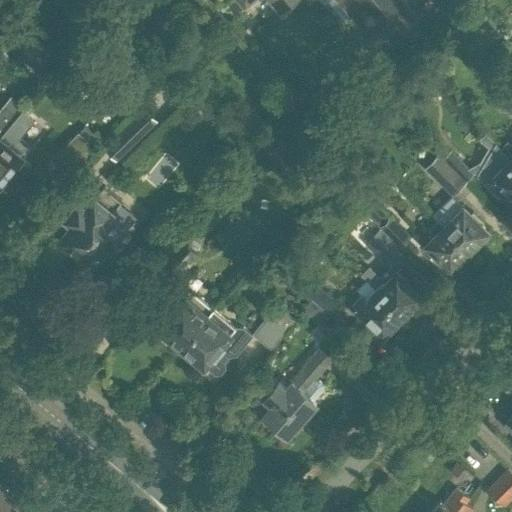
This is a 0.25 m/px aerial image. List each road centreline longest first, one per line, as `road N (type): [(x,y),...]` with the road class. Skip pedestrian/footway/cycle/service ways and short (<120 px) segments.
road 1 (residential): [(511,308),(308,511)]
road 2 (primary): [(137,485),(0,372)]
road 3 (residential): [(0,434),(94,511)]
